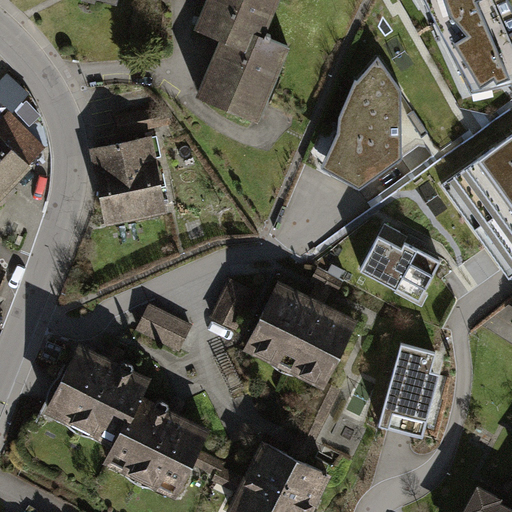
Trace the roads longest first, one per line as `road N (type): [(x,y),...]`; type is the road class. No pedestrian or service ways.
road 1 (tertiary): [(0,29),(45,78),(68,137),(70,168),(63,223),(0,383)]
road 2 (unknown): [(191,254),(196,328),(211,381),(226,403),(270,431)]
